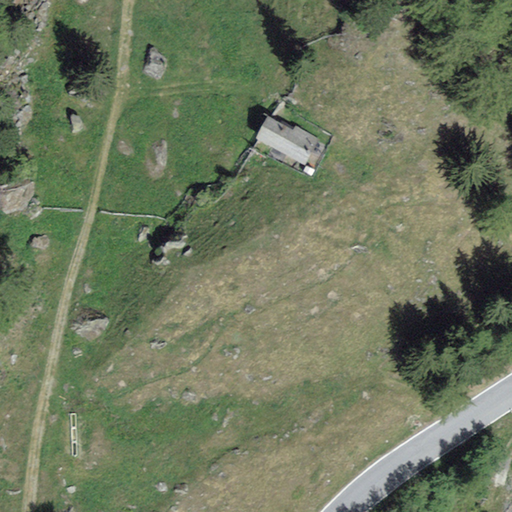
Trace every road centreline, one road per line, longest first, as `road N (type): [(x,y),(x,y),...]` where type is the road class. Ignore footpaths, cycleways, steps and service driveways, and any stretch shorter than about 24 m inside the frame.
road 1 (track): [(29,511),(45,399),(104,153),(125,0)]
road 2 (tertiary): [(342,511),(511,391)]
